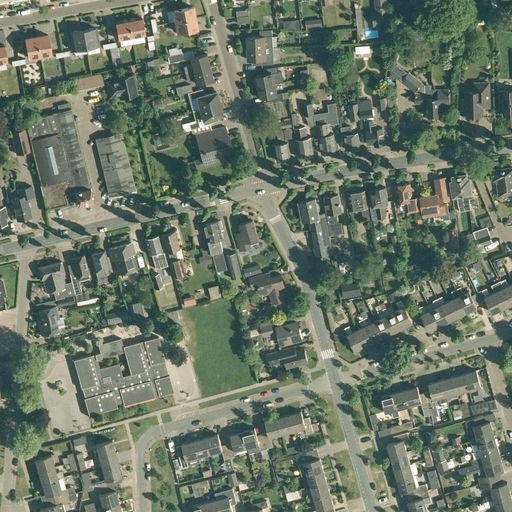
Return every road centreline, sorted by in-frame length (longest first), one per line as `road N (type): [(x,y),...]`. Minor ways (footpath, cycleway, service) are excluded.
road 1 (residential): [(336,381),(156,431),(140,456),(142,511)]
road 2 (residential): [(4,511),(27,246)]
road 3 (tertiary): [(27,246),(263,189)]
road 4 (tertiary): [(263,189),(469,152)]
road 5 (tertiary): [(336,381),(301,269),(263,189)]
road 6 (residential): [(263,189),(213,0)]
road 7 (residential): [(487,340),(336,381)]
road 8 (tertiary): [(373,511),(336,381)]
road 9 (residential): [(0,23),(128,0)]
